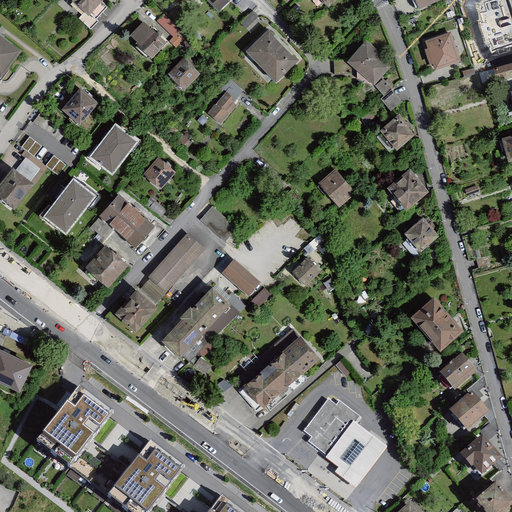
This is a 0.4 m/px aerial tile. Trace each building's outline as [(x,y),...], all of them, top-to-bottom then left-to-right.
[(81,0),(93,11),(103,0),(81,0)] [(483,0),(498,49),(511,45),(511,13),(508,0),(483,0)] [(249,29),(260,17),(253,11),(242,23),(249,29)] [(157,20),(174,37),(170,41),(175,46),(186,36),(163,14),(157,20)] [(146,19),(132,33),(155,55),(169,40),(146,19)] [(270,27),(248,49),(278,80),(300,58),(270,27)] [(426,39),(436,68),(462,59),(452,31),(426,39)] [(0,32),(0,71),(4,75),(23,49),(0,32)] [(367,38),(348,59),(374,83),(393,62),(367,38)] [(185,55),(170,72),(187,87),(202,70),(185,55)] [(511,62),(497,68),(501,80),(511,76),(511,62)] [(384,81),(378,86),(385,95),(391,90),(384,81)] [(79,86),(63,106),(83,122),(99,101),(79,86)] [(229,88),(210,109),(223,120),(241,98),(229,88)] [(385,95),(394,107),(403,100),(394,89),(385,95)] [(401,114),(383,129),(399,147),(417,132),(401,114)] [(117,121),(91,154),(116,173),(141,140),(117,121)] [(160,155),(145,172),(163,187),(177,170),(160,155)] [(16,166),(0,187),(0,192),(18,206),(37,182),(16,166)] [(336,168),(320,182),(341,205),(357,192),(336,168)] [(411,168),(391,186),(411,208),(431,189),(411,168)] [(78,175),(49,212),(70,229),(99,192),(78,175)] [(467,187),(470,195),(480,189),(477,183),(467,187)] [(121,192),(103,213),(139,244),(158,223),(121,192)] [(214,203),(202,218),(227,240),(239,225),(214,203)] [(424,217),(409,232),(426,250),(442,235),(424,217)] [(188,231),(151,274),(167,289),(206,246),(188,231)] [(110,244),(90,267),(113,286),(132,263),(110,244)] [(309,256),(295,271),(308,284),(322,269),(309,256)] [(236,257),(224,270),(251,294),(262,280),(236,257)] [(217,285),(167,340),(184,355),(234,300),(217,285)] [(140,287),(119,312),(140,329),(161,304),(140,287)] [(259,305),(271,294),(266,288),(254,299),(259,305)] [(436,295),(415,314),(443,347),(465,328),(436,295)] [(264,368),(246,383),(265,406),(323,357),(304,335),(264,368)] [(0,350),(0,382),(20,392),(32,366),(0,350)] [(443,373),(458,390),(479,371),(464,354),(443,373)] [(110,416),(75,389),(59,411),(35,441),(70,468),(110,416)] [(493,413),(476,394),(457,412),(474,430),(493,413)] [(389,448),(332,403),(301,442),(358,487),(389,448)] [(505,456),(488,437),(469,455),(486,473),(505,456)] [(149,511),(180,471),(146,446),(108,497),(126,511),(149,511)] [(505,511),(511,506),(511,495),(500,483),(481,501),(491,511),(505,511)] [(234,511),(219,500),(209,511),(234,511)]
